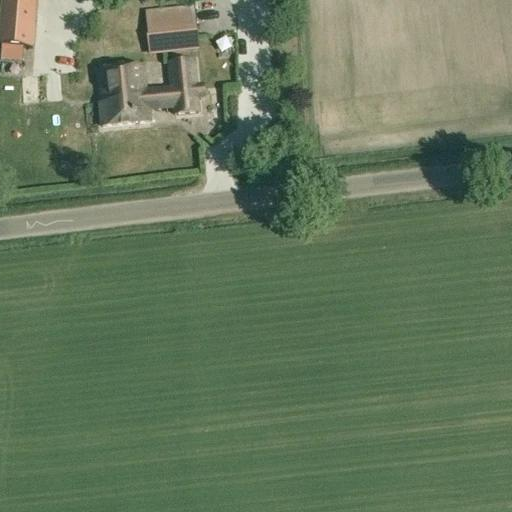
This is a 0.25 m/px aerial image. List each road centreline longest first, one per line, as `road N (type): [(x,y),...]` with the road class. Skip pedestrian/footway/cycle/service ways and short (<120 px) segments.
road 1 (unclassified): [(0,230),(511,170)]
road 2 (unknown): [(209,207),(246,120),(256,57),(231,0)]
